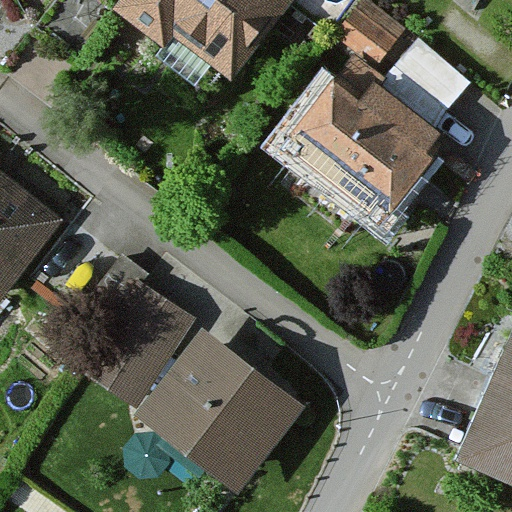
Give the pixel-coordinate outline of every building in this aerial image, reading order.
[(305,0),(101,0),(95,9),(227,111),(311,4),(305,0)] [(344,67),(274,168),(387,246),(457,146),(344,67)] [(0,306),(57,228),(0,186),(0,306)] [(129,412),(190,326),(144,294),(83,380),(129,412)] [(201,343),(134,428),(240,510),(306,424),(201,343)] [(511,511),(511,420),(476,508),(486,511),(511,511)]
